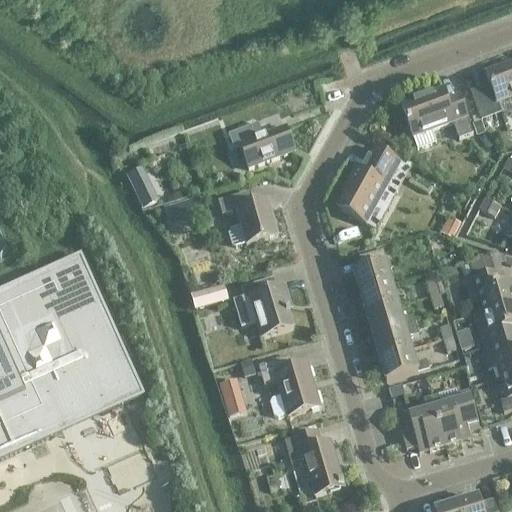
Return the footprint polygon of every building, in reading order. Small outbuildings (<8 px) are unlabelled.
[(511,64),(485,74),(489,86),(496,104),(497,104),(511,98),(511,64)] [(500,113),(497,104),(496,104),(489,86),(470,93),(480,121),(500,113)] [(459,140),(473,134),(459,96),(446,101),(442,90),(400,106),(412,138),(453,123),(459,140)] [(295,152),(285,127),(262,136),(258,124),(228,135),(233,148),(239,146),(248,170),(295,152)] [(362,173),(356,170),(342,194),(345,195),(338,209),(364,224),(386,186),(393,190),(406,166),(375,149),(362,173)] [(502,170),(510,175),(511,171),(511,160),(509,159),(502,170)] [(139,171),(127,177),(142,209),(155,203),(139,171)] [(249,193),(217,202),(221,215),(236,211),(240,227),(230,230),(228,234),(231,245),(235,247),(245,244),(245,245),(276,237),(267,202),(253,206),(249,193)] [(486,214),(493,203),(485,199),(479,210),(486,214)] [(168,224),(203,214),(199,201),(164,211),(168,224)] [(493,203),(486,214),(494,218),(500,207),(493,203)] [(352,273),(359,295),(389,286),(383,264),(385,263),(381,252),(357,259),(361,270),(352,273)] [(80,257),(0,292),(0,460),(54,436),(52,432),(61,428),(99,411),(101,415),(143,396),(80,257)] [(480,315),(511,305),(511,282),(492,288),(489,278),(465,285),(468,297),(474,296),(480,315)] [(283,302),(287,301),(283,288),(276,290),(272,279),(240,289),(243,301),(249,299),(261,339),(291,330),(283,302)] [(430,299),(439,296),(436,283),(427,286),(430,299)] [(359,295),(366,318),(396,309),(389,286),(359,295)] [(434,311),(443,309),(439,296),(430,299),(434,311)] [(484,349),(508,342),(505,330),(511,328),(511,305),(480,315),(474,317),(484,349)] [(372,339),(416,326),(413,318),(400,322),(396,309),(366,318),(372,339)] [(372,339),(379,361),(409,352),(405,339),(419,335),(416,326),(372,339)] [(443,341),(452,339),(448,327),(439,329),(443,341)] [(447,354),(456,352),(452,339),(443,341),(447,354)] [(499,381),(511,376),(511,352),(511,353),(508,342),(484,349),(481,350),(487,371),(495,368),(499,381)] [(379,361),(385,383),(416,374),(429,370),(426,361),(413,365),(409,352),(379,361)] [(289,357),(257,367),(263,387),(275,383),(280,397),(272,400),(270,404),(274,417),(278,419),(286,416),(286,417),(319,407),(305,365),(293,369),(289,357)] [(511,376),(499,381),(505,401),(499,403),(503,415),(511,411),(511,376)] [(246,413),(237,381),(219,386),(228,419),(246,413)] [(437,396),(429,399),(444,448),(461,443),(460,441),(468,438),(467,434),(478,431),(474,415),(467,393),(457,396),(456,397),(454,391),(437,396)] [(429,453),(444,448),(429,399),(422,401),(425,411),(408,417),(406,411),(395,414),(401,436),(406,451),(416,448),(417,453),(428,450),(429,453)] [(327,492),(342,487),(329,444),(320,446),(316,433),(283,443),(290,465),(302,461),(313,498),(328,493),(327,492)] [(476,499),(455,505),(456,511),(493,511),(491,503),(479,506),(476,499)]
